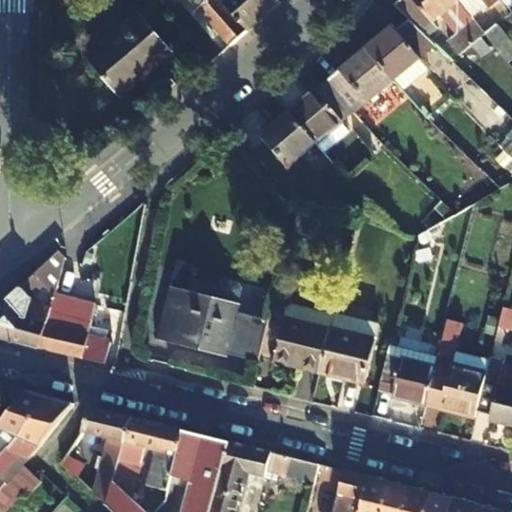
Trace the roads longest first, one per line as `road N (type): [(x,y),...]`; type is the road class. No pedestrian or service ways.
road 1 (residential): [(0,357),(511,484)]
road 2 (residential): [(322,0),(114,175),(5,245)]
road 3 (tertiary): [(5,245),(6,94)]
